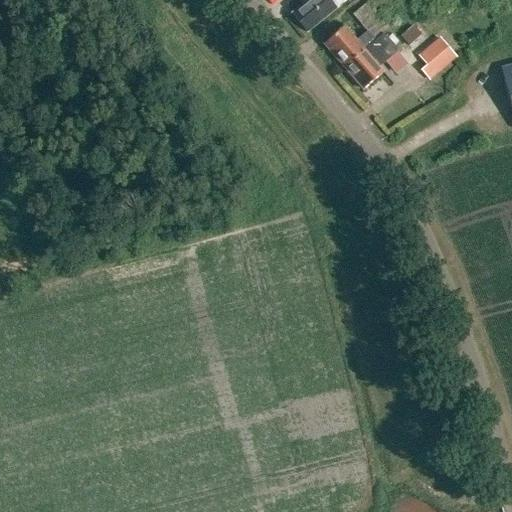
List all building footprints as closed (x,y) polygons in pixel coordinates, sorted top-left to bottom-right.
[(309,0),(291,15),(307,33),(347,0),(309,0)] [(353,16),(371,37),(386,24),(368,3),(353,16)] [(324,45),(343,68),(374,42),(367,33),(356,42),(344,28),(324,45)] [(413,28),(400,38),(407,46),(420,36),(413,28)] [(343,68),(363,90),(383,73),(378,67),(396,53),(381,35),(374,42),(343,68)] [(414,54),(433,76),(455,57),(436,35),(414,54)] [(511,66),(501,69),(511,112),(511,66)]
